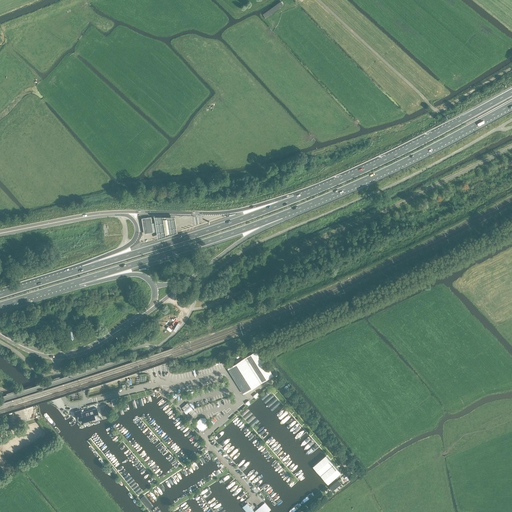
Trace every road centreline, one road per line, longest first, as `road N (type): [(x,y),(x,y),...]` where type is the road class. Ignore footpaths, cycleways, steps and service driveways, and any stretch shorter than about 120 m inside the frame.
road 1 (motorway): [(281,215),(511,105)]
road 2 (track): [(511,68),(436,110),(318,0)]
road 3 (motorway): [(511,92),(296,198)]
road 4 (motorway): [(296,198),(82,269)]
road 5 (motorway): [(76,281),(281,215)]
road 6 (motorway): [(147,310),(281,215)]
road 7 (primary): [(147,310),(74,353),(40,353),(0,333)]
road 8 (motorway): [(0,233),(128,213)]
